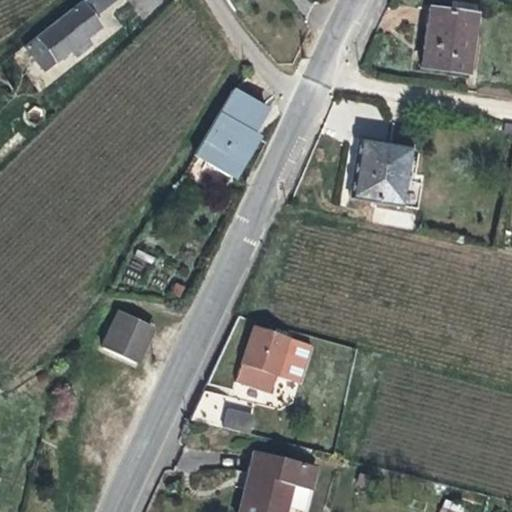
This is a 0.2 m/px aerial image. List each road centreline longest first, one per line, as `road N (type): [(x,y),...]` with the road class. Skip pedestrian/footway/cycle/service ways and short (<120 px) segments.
road 1 (tertiary): [(115,511),(320,77)]
road 2 (residential): [(511,108),(320,77)]
road 3 (track): [(214,0),(255,59),(305,110)]
